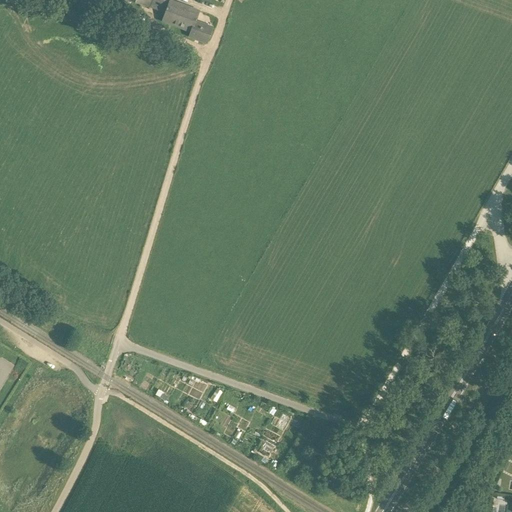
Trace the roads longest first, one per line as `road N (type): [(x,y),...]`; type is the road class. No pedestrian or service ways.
road 1 (unclassified): [(117,343),(338,422),(364,423)]
road 2 (primary): [(382,511),(511,287)]
road 3 (unclassified): [(54,511),(93,436),(101,393)]
